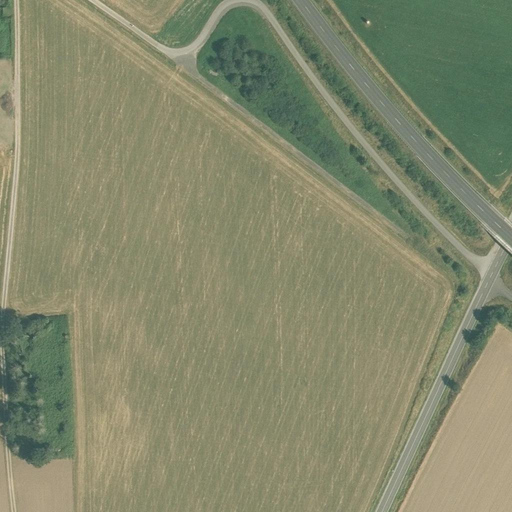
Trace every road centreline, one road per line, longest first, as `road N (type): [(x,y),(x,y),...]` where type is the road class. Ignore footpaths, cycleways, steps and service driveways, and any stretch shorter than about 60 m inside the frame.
road 1 (track): [(16,0),(18,134),(2,325),(14,511)]
road 2 (track): [(490,275),(390,176),(253,2),(220,7),(188,49),(168,54)]
road 3 (primary): [(511,239),(386,109),(302,0)]
road 4 (secondary): [(511,232),(379,511)]
road 5 (track): [(168,54),(404,237)]
